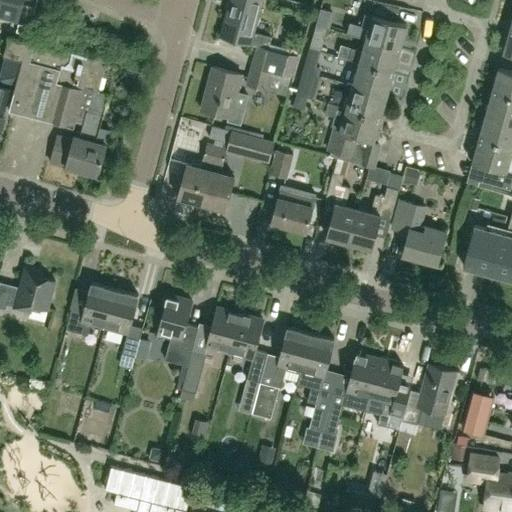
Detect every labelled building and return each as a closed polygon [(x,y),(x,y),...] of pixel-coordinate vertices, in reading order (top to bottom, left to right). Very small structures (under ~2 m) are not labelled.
[(0,0),(0,12),(18,17),(22,0),(0,0)] [(288,56),(278,53),(279,51),(268,49),(272,37),(254,32),(261,0),(230,0),(221,36),(258,45),(253,65),(274,71),(284,74),(284,73),(293,76),(295,67),(285,64),(288,56)] [(320,7),(315,24),(326,27),(331,10),(320,7)] [(400,48),(407,24),(373,14),(365,12),(361,25),(350,22),(347,33),(366,39),(400,48)] [(511,27),(510,27),(503,52),(511,53),(511,27)] [(313,30),(309,47),(320,50),(325,34),(313,30)] [(106,57),(35,38),(34,42),(9,35),(0,68),(0,80),(16,84),(9,109),(73,126),(75,120),(83,122),(79,136),(74,135),(71,144),(56,140),(50,162),(98,175),(106,143),(109,129),(99,126),(108,93),(97,90),(106,57)] [(366,39),(362,51),(351,48),(348,58),(359,61),(394,71),(400,48),(366,39)] [(309,47),(303,68),(319,73),(320,67),(316,65),(320,50),(309,47)] [(359,61),(353,85),(387,95),(394,71),(359,61)] [(274,71),(253,65),(247,84),(279,93),(283,74),(284,74),(274,71)] [(248,94),(237,91),(242,74),(213,66),(201,109),(229,116),(228,119),(241,123),(248,94)] [(492,90),(511,95),(511,70),(499,66),(492,90)] [(303,68),(297,89),(308,93),(312,77),(317,79),(319,73),(303,68)] [(353,85),(347,106),(346,108),(381,118),(387,95),(353,85)] [(0,86),(0,131),(4,117),(2,117),(9,90),(10,89),(0,86)] [(308,93),(297,89),(292,106),(303,108),(308,93)] [(511,95),(492,90),(486,114),(511,120),(511,95)] [(346,108),(347,106),(328,102),(324,113),(343,118),(340,130),(334,128),(328,149),(353,156),(359,136),(374,141),(381,118),(346,108)] [(511,120),(486,114),(479,136),(511,145),(511,120)] [(219,138),(222,127),(212,124),(209,136),(219,138)] [(232,130),(222,127),(219,138),(225,140),(224,146),(217,145),(212,161),(211,168),(202,202),(226,209),(235,175),(221,171),(223,164),(227,149),(232,130)] [(251,135),(232,130),(227,149),(268,160),(273,141),(251,135)] [(469,159),(473,159),(473,160),(483,163),(479,180),(510,189),(511,182),(511,170),(507,169),(511,152),(511,145),(479,136),(476,147),(473,146),(470,147),(467,156),(469,159)] [(212,161),(217,145),(207,142),(201,166),(187,162),(178,196),(202,202),(211,168),(212,161)] [(276,148),(270,171),(269,173),(288,178),(294,153),(276,148)] [(345,174),(344,174),(333,171),(325,200),(336,202),(327,236),(349,242),(358,208),(346,205),(351,187),(342,185),(345,174)] [(371,211),(358,208),(349,242),(372,248),(376,233),(385,236),(402,175),(390,171),(386,185),(387,186),(385,196),(376,193),(371,211)] [(312,205),(315,193),(282,184),(279,196),(278,196),(271,221),(306,231),(313,205),(312,205)] [(419,231),(425,206),(400,199),(393,228),(409,233),(403,253),(438,262),(446,232),(426,226),(424,232),(419,231)] [(511,213),(507,233),(474,225),(463,265),(511,277),(511,213)] [(48,309),(55,280),(39,276),(41,270),(24,265),(19,286),(0,281),(0,307),(6,309),(7,306),(30,312),(32,305),(48,309)] [(104,327),(114,287),(91,281),(83,311),(72,308),(67,329),(87,334),(90,323),(104,327)] [(114,287),(104,327),(127,333),(122,353),(134,356),(142,327),(130,324),(138,294),(114,287)] [(165,359),(188,365),(198,326),(186,323),(192,300),(168,294),(157,332),(171,336),(165,359)] [(230,351),(240,312),(216,306),(206,345),(230,351)] [(263,318),(240,312),(230,351),(252,357),(247,378),(260,382),(260,381),(267,353),(255,349),(263,318)] [(279,356),(267,353),(260,381),(279,386),(278,388),(281,389),(282,388),(285,386),(286,382),(284,378),(287,366),(301,370),(311,331),(288,325),(279,356)] [(311,331),(301,370),(297,383),(311,387),(307,401),(316,403),(318,393),(319,394),(334,337),(311,331)] [(196,393),(206,355),(192,351),(182,389),(196,393)] [(346,390),(345,394),(346,394),(343,404),(366,410),(369,397),(379,358),(356,352),(346,390)] [(379,358),(369,397),(378,399),(376,404),(380,412),(377,422),(399,428),(401,419),(404,410),(407,397),(394,394),(402,364),(379,358)] [(404,410),(401,419),(417,424),(419,414),(421,406),(444,412),(455,370),(429,363),(421,391),(409,388),(407,397),(404,410)] [(260,381),(260,382),(252,412),(271,417),(278,388),(279,386),(260,381)] [(462,428),(484,434),(494,395),(472,390),(462,428)] [(333,391),(332,397),(323,430),(335,433),(343,404),(346,394),(345,394),(333,391)] [(323,430),(332,397),(319,394),(318,393),(316,403),(310,427),(323,430)] [(206,439),(210,422),(195,419),(191,435),(206,439)] [(276,447),(262,444),(257,464),(271,467),(276,447)] [(511,508),(511,474),(496,472),(498,457),(471,454),(467,479),(487,482),(483,508),(502,511),(502,508),(511,508)] [(111,466),(105,489),(117,492),(114,504),(137,510),(136,511),(174,511),(176,509),(186,511),(192,487),(111,466)] [(233,511),(241,511),(245,496),(216,489),(211,507),(233,511)] [(347,510),(353,511),(373,511),(378,495),(353,489),(347,510)] [(307,490),(303,504),(317,508),(318,506),(321,494),(307,490)]
